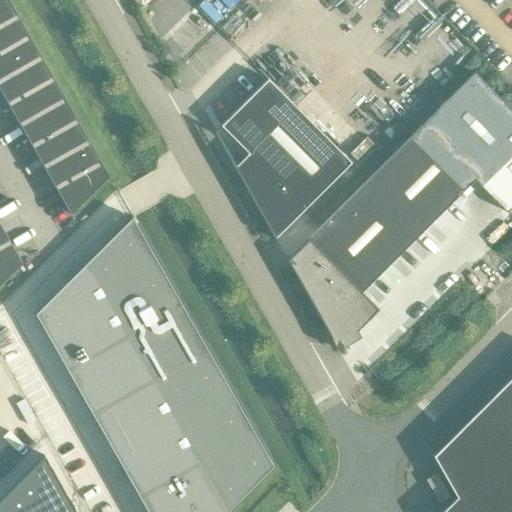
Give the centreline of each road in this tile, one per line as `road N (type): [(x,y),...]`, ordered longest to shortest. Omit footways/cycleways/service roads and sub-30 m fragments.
road 1 (unclassified): [(369,475),(102,0)]
road 2 (unclassified): [(369,475),(511,330)]
